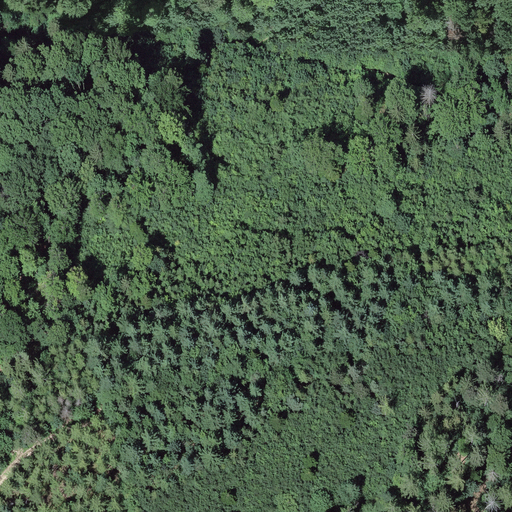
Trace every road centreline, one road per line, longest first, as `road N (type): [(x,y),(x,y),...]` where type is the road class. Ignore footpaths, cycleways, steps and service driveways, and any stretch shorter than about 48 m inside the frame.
road 1 (track): [(511,320),(112,412),(41,444),(0,480)]
road 2 (track): [(0,285),(115,233),(255,194),(353,183),(511,189)]
road 3 (track): [(511,118),(401,79),(268,57),(262,43),(270,33),(323,0)]
